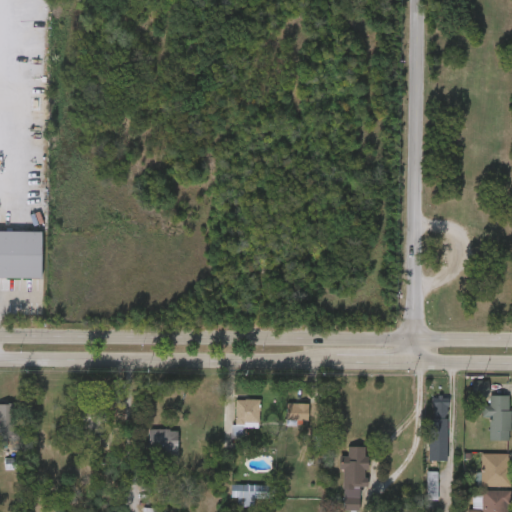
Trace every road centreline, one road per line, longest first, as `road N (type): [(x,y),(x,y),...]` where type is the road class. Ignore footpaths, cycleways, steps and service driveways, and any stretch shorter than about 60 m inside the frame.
road 1 (secondary): [(0,361),(511,365)]
road 2 (secondary): [(511,340),(0,338)]
road 3 (tertiary): [(414,0),(408,365)]
